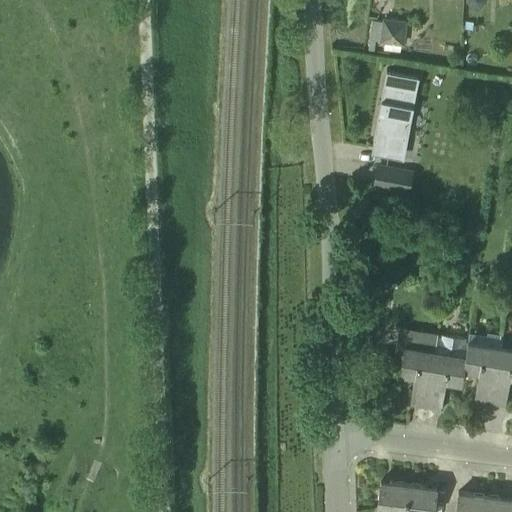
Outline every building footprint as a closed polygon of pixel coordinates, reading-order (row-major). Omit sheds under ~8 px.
[(385,41),(401,44),(403,44),(405,22),(384,19),(383,21),(381,41),(385,41)] [(418,75),(386,69),(372,148),(404,154),(418,75)] [(411,172),(378,166),(374,184),(408,190),(411,172)] [(467,268),(468,259),(454,257),(452,266),(467,268)] [(510,277),(511,264),(511,262),(502,260),(500,275),(510,277)] [(387,293),(389,275),(372,274),(371,291),(387,293)] [(415,375),(410,404),(425,407),(437,335),(399,328),(395,356),(402,357),(399,373),(415,375)] [(437,335),(425,407),(441,409),(446,380),(462,383),(464,369),(469,340),(468,340),(468,342),(438,337),(438,335),(437,335)] [(499,345),(469,340),(464,369),(479,371),(474,400),(489,403),(499,345)] [(511,347),(499,345),(489,403),(505,405),(510,376),(511,376),(511,347)] [(404,511),(408,485),(385,482),(380,481),(376,511),(404,511)] [(432,511),(436,488),(432,487),(408,485),(404,511),(432,511)] [(483,511),(486,496),(457,492),(455,511),(483,511)] [(511,511),(511,498),(486,496),(483,511),(511,511)]
